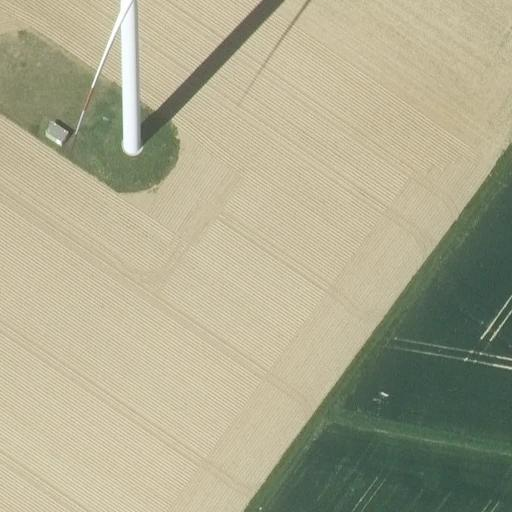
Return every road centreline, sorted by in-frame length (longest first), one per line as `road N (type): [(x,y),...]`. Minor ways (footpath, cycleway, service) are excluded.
road 1 (track): [(511,192),(276,511)]
road 2 (track): [(339,423),(511,458)]
